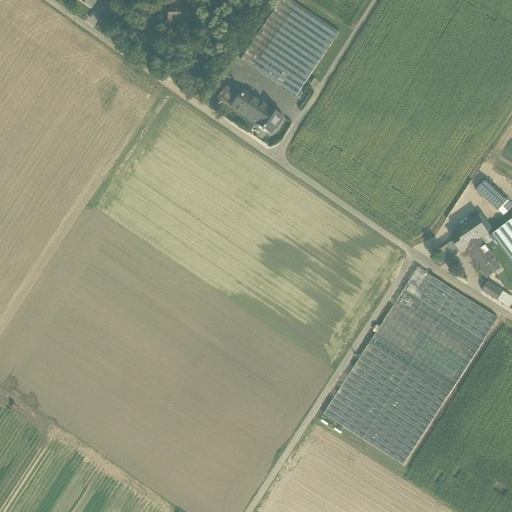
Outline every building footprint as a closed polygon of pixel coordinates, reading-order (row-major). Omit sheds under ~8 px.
[(338,34),(288,0),(280,0),(241,60),(246,64),(256,71),(296,98),(338,34)] [(160,13),(160,3),(152,3),(152,13),(160,13)] [(188,6),(181,6),(169,6),(166,6),(167,24),(188,24),(188,15),(188,6)] [(201,6),(188,6),(188,15),(201,14),(201,6)] [(201,14),(188,15),(188,24),(201,23),(201,14)] [(256,71),(246,64),(241,72),(251,78),(256,71)] [(236,95),(226,88),(218,100),(228,107),(236,95)] [(236,95),(228,107),(234,110),(241,99),(236,95)] [(258,104),(244,95),(241,99),(234,110),(250,121),(257,111),(255,110),(258,104)] [(267,110),(258,104),(255,110),(257,111),(250,121),(257,125),(256,126),(270,136),(278,124),(280,125),(284,120),(267,109),(267,110)] [(508,201),(485,181),(476,191),(498,211),(508,201)] [(511,205),(508,201),(498,211),(503,216),(511,205)] [(498,211),(459,238),(466,249),(480,239),(505,222),(498,211)] [(511,225),(496,239),(511,259),(511,225)] [(459,238),(439,251),(446,262),(466,249),(459,238)] [(495,260),(480,239),(466,249),(481,270),(487,278),(500,269),(494,260),(495,260)] [(403,291),(483,343),(498,321),(417,268),(403,291)] [(502,293),(487,284),(482,292),(497,301),(502,293)] [(483,343),(403,291),(368,345),(449,396),(483,343)] [(511,298),(502,293),(497,301),(509,309),(511,303),(511,298)] [(449,396),(368,345),(323,414),(403,466),(449,396)]
